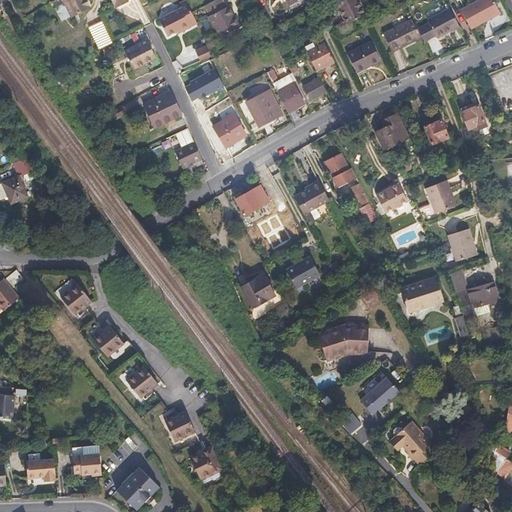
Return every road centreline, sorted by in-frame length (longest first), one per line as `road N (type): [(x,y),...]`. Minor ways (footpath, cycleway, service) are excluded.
road 1 (tertiary): [(5,259),(100,255),(330,119),(511,42)]
road 2 (unknown): [(429,511),(346,416)]
